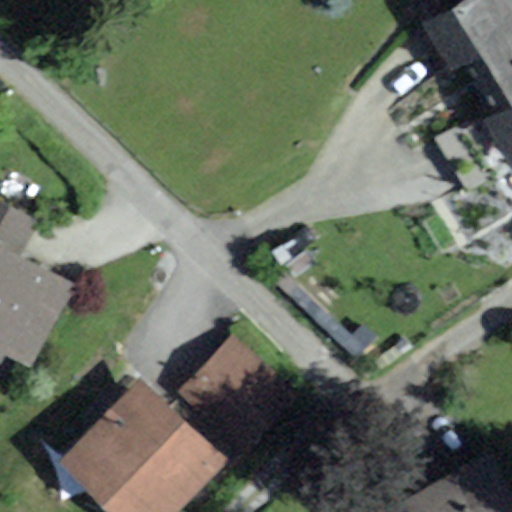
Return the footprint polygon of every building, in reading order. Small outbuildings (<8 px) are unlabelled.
[(429,0),(409,12),(491,160),(511,147),(511,1),(511,0),(429,0)] [(25,221),(0,206),(0,355),(12,362),(56,285),(5,256),(25,221)] [(284,402),(222,339),(171,389),(233,452),(284,402)] [(157,511),(208,459),(123,377),(41,461),(93,511),(157,511)] [(511,511),(511,505),(482,452),(393,502),(398,511),(511,511)]
